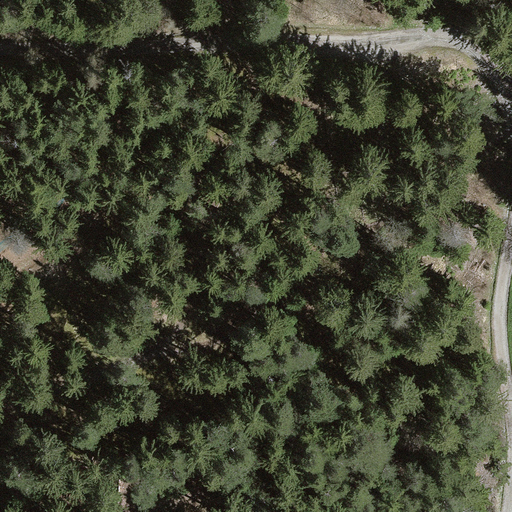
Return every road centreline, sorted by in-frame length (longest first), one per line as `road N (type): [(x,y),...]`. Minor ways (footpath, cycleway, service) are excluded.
road 1 (track): [(0,50),(456,38),(480,52),(511,110)]
road 2 (track): [(511,241),(498,334),(511,413)]
